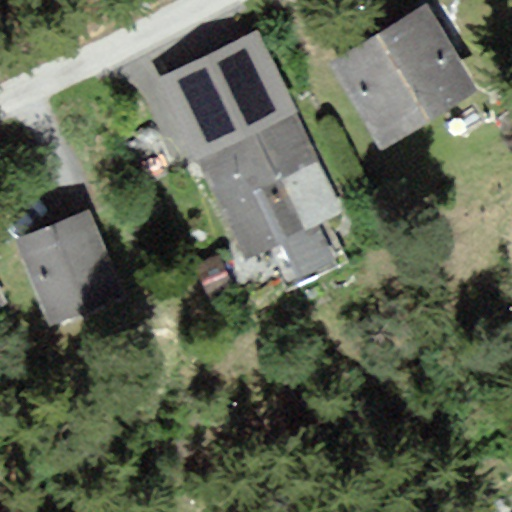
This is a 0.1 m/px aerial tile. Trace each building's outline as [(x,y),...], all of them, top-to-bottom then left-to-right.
[(425,4),(328,62),(380,149),(477,91),(425,4)] [(259,32),(154,84),(243,262),(269,250),(286,283),(334,259),(315,223),(347,208),(259,32)] [(91,209),(17,239),(53,326),(126,296),(91,209)] [(220,256),(195,267),(209,296),(233,285),(220,256)] [(0,283),(0,305),(8,302),(0,283)]
